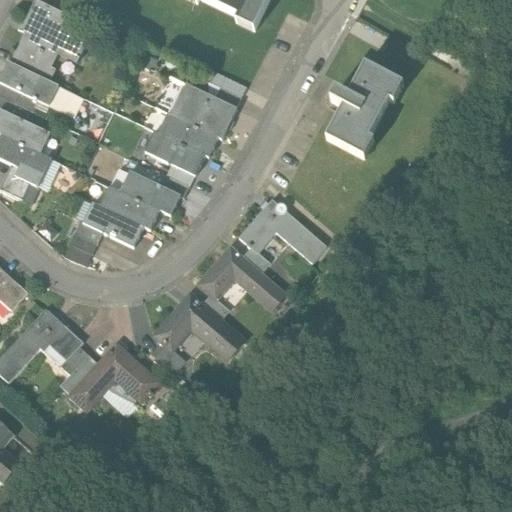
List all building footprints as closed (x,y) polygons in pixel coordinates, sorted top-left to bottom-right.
[(182,0),(197,7),(200,2),(238,21),(236,26),(254,35),(271,0),(182,0)] [(67,18),(36,3),(30,14),(61,28),(67,18)] [(61,28),(30,14),(24,26),(29,28),(15,56),(50,73),(59,52),(75,60),(72,65),(77,67),(80,61),(79,61),(88,41),(61,28)] [(50,73),(15,56),(10,67),(45,83),(50,73)] [(10,67),(9,66),(0,83),(0,86),(37,104),(49,109),(58,90),(45,83),(10,67)] [(365,67),(348,99),(336,93),(330,103),(343,110),(326,141),(363,161),(373,143),(368,141),(388,103),(393,105),(403,87),(365,67)] [(246,90),(213,74),(208,85),(219,90),(241,101),(246,90)] [(37,104),(0,86),(0,99),(17,108),(32,115),(37,104)] [(72,96),(58,90),(49,109),(63,116),(72,96)] [(241,101),(219,90),(214,101),(236,112),(241,101)] [(214,101),(192,91),(177,122),(218,141),(221,143),(236,112),(214,101)] [(17,108),(0,99),(0,112),(12,118),(17,108)] [(12,118),(0,112),(0,138),(36,155),(44,138),(45,139),(47,135),(12,118)] [(177,122),(172,120),(163,139),(204,159),(208,161),(218,141),(177,122)] [(36,155),(0,138),(0,139),(0,162),(12,168),(8,176),(30,187),(33,188),(47,160),(36,155)] [(163,139),(159,138),(150,158),(172,168),(194,179),(195,179),(204,159),(163,139)] [(194,179),(172,168),(166,179),(188,190),(189,190),(194,179)] [(30,187),(8,176),(0,192),(0,194),(22,205),(30,187)] [(162,190),(136,178),(126,198),(159,214),(170,219),(180,199),(162,190)] [(188,190),(167,180),(162,190),(180,199),(183,200),(188,190)] [(126,198),(114,193),(105,212),(142,230),(150,234),(159,214),(126,198)] [(272,203),(240,240),(251,250),(258,256),(273,238),(276,234),(312,266),(325,250),(285,214),(286,211),(285,209),(281,207),(279,207),(278,208),(272,203)] [(105,212),(98,209),(88,229),(102,236),(133,250),(142,230),(105,212)] [(88,229),(80,225),(75,236),(97,247),(102,236),(88,229)] [(97,247),(75,236),(70,247),(92,258),(97,247)] [(258,256),(251,250),(243,260),(261,276),(270,266),(258,256)] [(232,251),(199,288),(211,298),(216,302),(235,280),(272,312),(285,297),(261,276),(243,260),(232,251)] [(28,297),(0,272),(0,304),(12,315),(28,297)] [(190,297),(154,339),(166,349),(167,349),(172,354),(173,353),(191,332),(194,335),(197,331),(231,361),(245,344),(221,324),(203,308),(190,297)] [(216,302),(211,298),(203,308),(221,324),(229,314),(216,302)] [(83,347),(45,313),(0,364),(0,377),(9,386),(40,351),(44,355),(50,348),(68,364),(78,352),(83,347)] [(159,386),(116,347),(98,368),(70,398),(69,400),(86,416),(115,384),(123,391),(127,386),(144,402),(148,398),(149,400),(151,398),(150,396),(159,386)] [(172,354),(167,349),(166,349),(153,364),(172,380),(186,365),(173,353),(172,354)] [(68,364),(62,370),(71,378),(87,360),(78,352),(68,364)] [(71,378),(61,390),(70,398),(98,368),(88,359),(87,360),(71,378)] [(0,481),(5,486),(21,468),(3,452),(14,439),(0,426),(0,481)]
